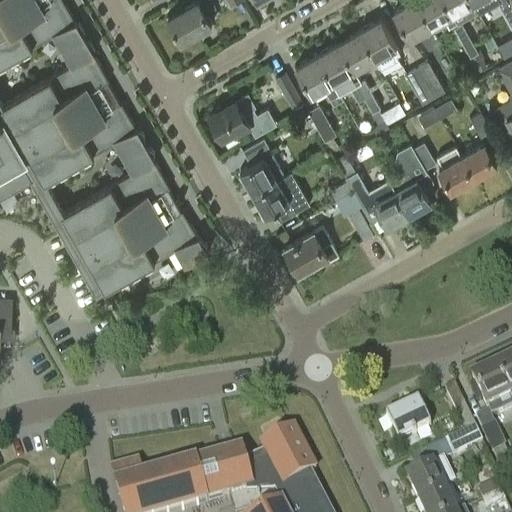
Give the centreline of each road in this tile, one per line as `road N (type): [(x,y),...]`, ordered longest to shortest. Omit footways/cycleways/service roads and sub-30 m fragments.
road 1 (residential): [(0,423),(29,410),(318,370)]
road 2 (residential): [(296,330),(258,279),(162,101)]
road 3 (residential): [(296,330),(511,209)]
road 4 (residential): [(318,370),(454,348),(511,320)]
road 5 (residential): [(162,101),(336,0)]
road 6 (residential): [(385,511),(318,370)]
